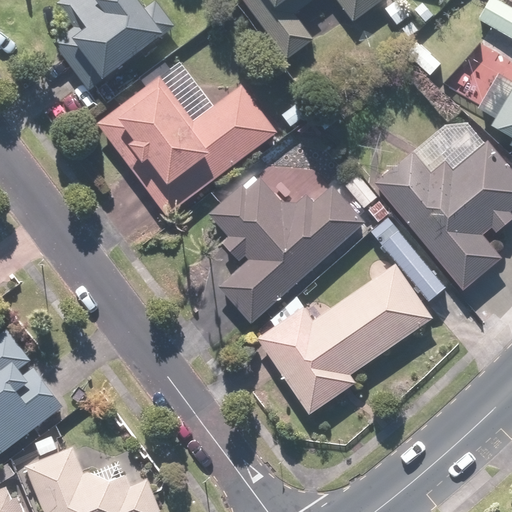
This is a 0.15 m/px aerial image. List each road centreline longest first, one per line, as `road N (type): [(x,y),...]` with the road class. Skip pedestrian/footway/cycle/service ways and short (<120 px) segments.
road 1 (residential): [(250,511),(0,165)]
road 2 (secondary): [(370,511),(448,453),(511,390)]
